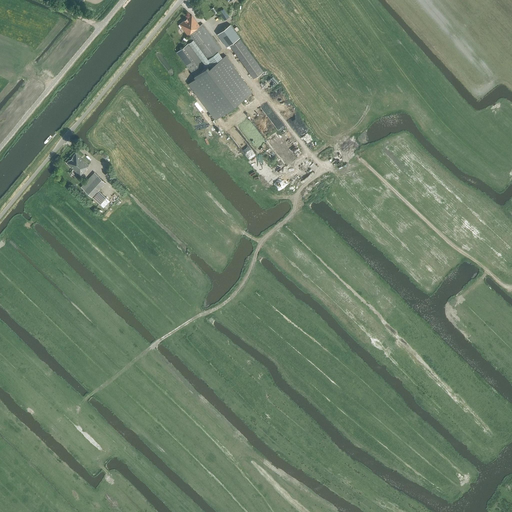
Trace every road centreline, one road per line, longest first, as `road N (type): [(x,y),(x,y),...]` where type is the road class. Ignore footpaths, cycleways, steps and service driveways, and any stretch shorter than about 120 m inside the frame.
road 1 (track): [(511,286),(443,237),(358,158),(319,164),(182,0)]
road 2 (tertiary): [(0,217),(181,0)]
road 3 (track): [(81,402),(223,304),(260,241)]
road 4 (unclassified): [(0,149),(124,0)]
